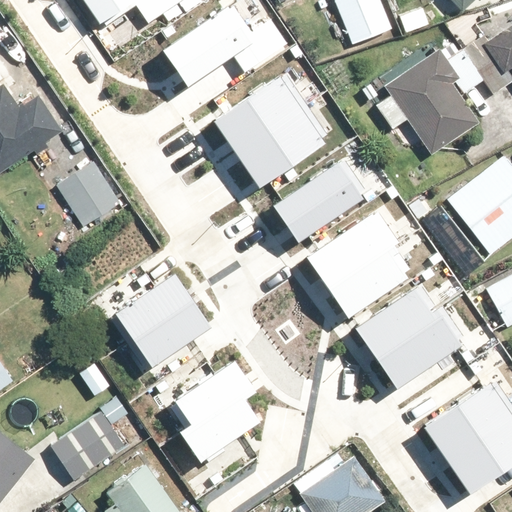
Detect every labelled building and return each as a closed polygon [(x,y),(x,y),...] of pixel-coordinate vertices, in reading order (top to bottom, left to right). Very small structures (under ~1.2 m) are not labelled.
[(90,0),(102,17),(127,0),(139,0),(148,13),(167,1),(166,0),(90,0)] [(377,0),(329,0),(346,44),(388,28),(377,0)] [(445,0),(458,12),(469,0),(445,0)] [(225,1),(162,41),(185,77),(233,47),(244,65),(285,39),(268,12),(242,28),(225,1)] [(391,16),(397,32),(425,22),(420,6),(391,16)] [(511,77),(511,19),(476,44),(497,75),(506,69),(511,77)] [(155,127),(191,99),(143,37),(130,47),(111,21),(63,58),(69,67),(52,80),(80,116),(121,84),(155,127)] [(431,49),(377,86),(425,154),(472,122),(444,83),(452,78),(431,49)] [(276,66),(208,112),(254,180),(322,135),(276,66)] [(32,95),(13,107),(0,87),(0,169),(56,131),(32,95)] [(385,99),(382,96),(368,106),(385,130),(400,119),(385,99)] [(333,152),(271,197),(296,232),(358,187),(333,152)] [(511,235),(511,174),(497,155),(441,199),(486,255),(511,235)] [(92,160),(54,188),(82,225),(120,197),(92,160)] [(370,206),(305,251),(345,307),(403,266),(389,246),(395,242),(370,206)] [(177,262),(113,303),(149,358),(213,316),(177,262)] [(511,272),(481,289),(503,328),(511,322),(511,272)] [(409,280),(353,316),(392,378),(460,336),(434,296),(424,303),(409,280)] [(187,418),(179,423),(199,454),(258,416),(241,390),(249,385),(229,354),(170,391),(187,418)] [(511,408),(488,373),(422,418),(466,482),(511,450),(511,408)] [(96,411),(45,445),(69,481),(120,446),(96,411)] [(0,495),(29,459),(0,436),(0,495)] [(370,511),(382,504),(350,455),(293,493),(306,511),(370,511)] [(100,492),(108,504),(98,511),(99,511),(174,511),(142,463),(100,492)]
